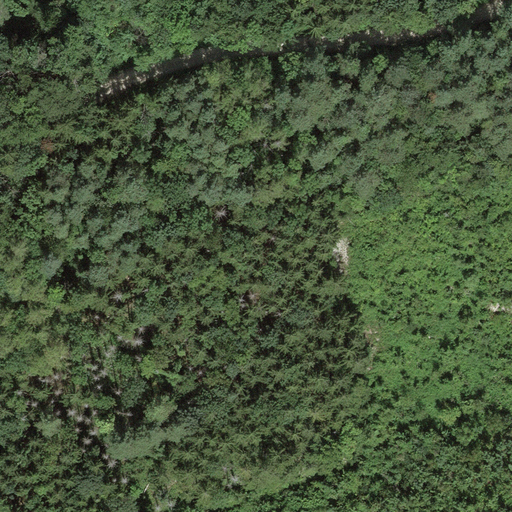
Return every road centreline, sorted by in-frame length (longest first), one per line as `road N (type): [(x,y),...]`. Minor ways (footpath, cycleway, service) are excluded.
road 1 (track): [(0,137),(220,52),(434,24),(511,3)]
road 2 (track): [(511,407),(397,433),(290,487),(214,511)]
